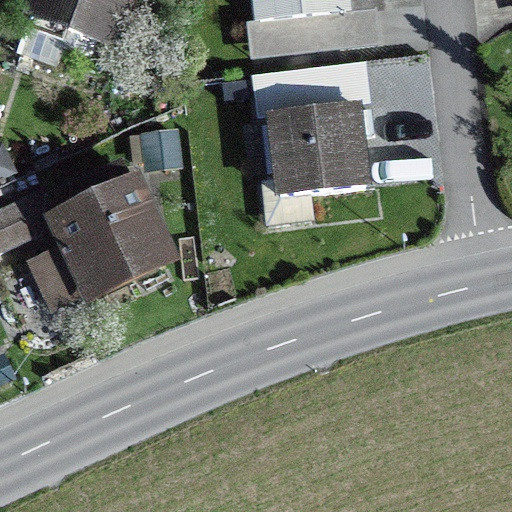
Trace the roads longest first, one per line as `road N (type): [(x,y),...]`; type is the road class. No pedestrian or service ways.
road 1 (secondary): [(0,466),(291,339),(481,286)]
road 2 (residential): [(445,0),(481,286)]
